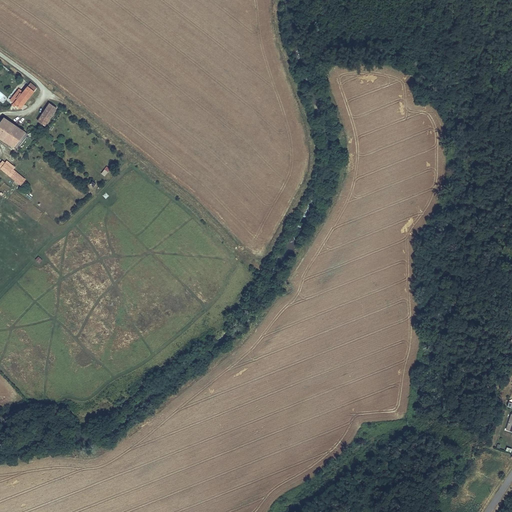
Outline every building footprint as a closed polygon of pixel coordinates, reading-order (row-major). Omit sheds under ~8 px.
[(35,89),(29,84),(14,103),(16,105),(19,108),(35,89)] [(55,108),(48,103),(35,122),(42,127),(55,108)] [(23,133),(2,117),(0,120),(0,138),(12,148),(23,133)] [(3,161),(0,164),(0,166),(12,176),(15,173),(16,171),(3,161)] [(15,173),(12,176),(21,183),(23,180),(15,173)]
